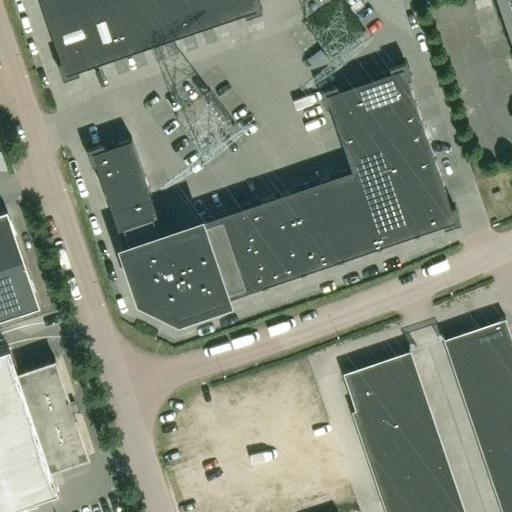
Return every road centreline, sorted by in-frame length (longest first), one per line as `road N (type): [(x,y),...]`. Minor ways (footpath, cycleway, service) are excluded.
road 1 (unclassified): [(120,391),(511,247)]
road 2 (unclassified): [(120,391),(0,35)]
road 3 (unclassified): [(160,511),(120,391)]
